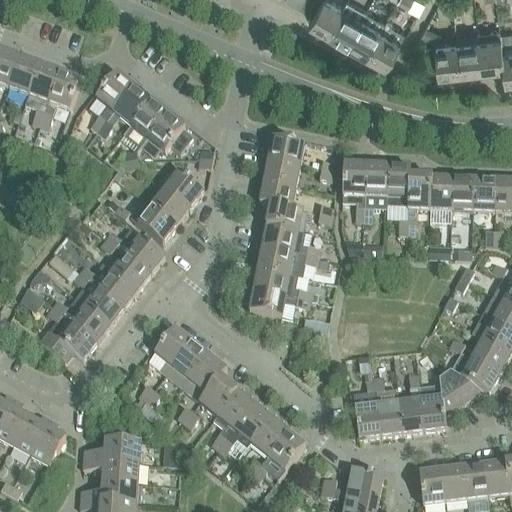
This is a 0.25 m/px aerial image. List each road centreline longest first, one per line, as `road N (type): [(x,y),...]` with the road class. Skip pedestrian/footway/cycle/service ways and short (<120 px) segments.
road 1 (tertiary): [(248,66),(373,117),(433,130),(511,131)]
road 2 (residential): [(0,377),(69,418),(173,299)]
road 3 (residential): [(173,299),(340,450)]
road 4 (residential): [(173,299),(208,254),(232,145)]
road 5 (residential): [(111,60),(232,145)]
road 6 (tertiary): [(130,16),(248,66)]
road 7 (residential): [(402,461),(496,436),(511,410)]
